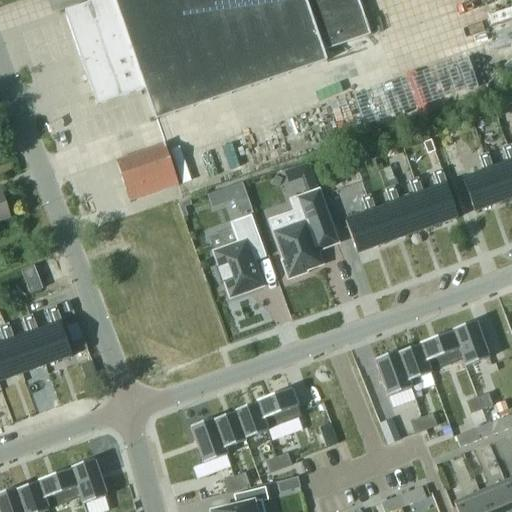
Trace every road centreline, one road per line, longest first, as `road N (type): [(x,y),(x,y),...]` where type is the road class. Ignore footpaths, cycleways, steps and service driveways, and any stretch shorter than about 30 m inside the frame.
road 1 (unclassified): [(128,412),(511,276)]
road 2 (residential): [(128,412),(0,55)]
road 3 (unclassified): [(0,458),(128,412)]
